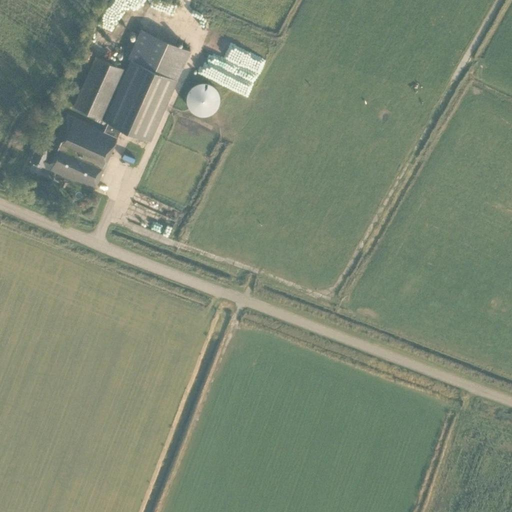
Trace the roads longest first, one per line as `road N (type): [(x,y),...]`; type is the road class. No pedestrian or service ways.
road 1 (tertiary): [(511,404),(0,202)]
road 2 (unknown): [(241,300),(161,511)]
